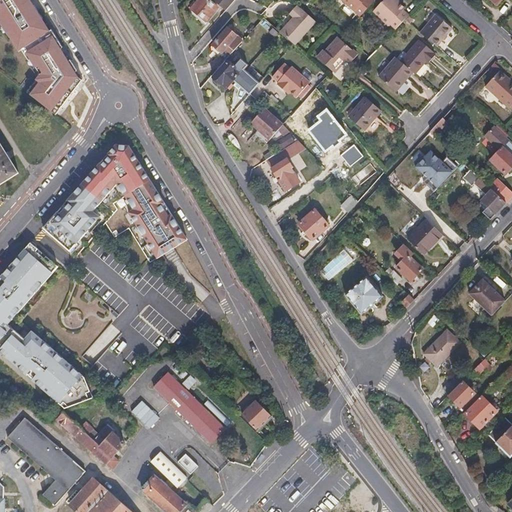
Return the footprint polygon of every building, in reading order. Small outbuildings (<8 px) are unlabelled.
[(33,96),(57,114),(84,80),(76,68),(74,70),(61,49),(64,48),(53,30),(50,32),(42,20),(40,21),(33,10),(36,9),(30,0),(0,0),(0,14),(11,32),(9,33),(20,51),(22,49),(30,61),(32,60),(42,75),(35,84),(29,92),(33,96)] [(198,0),(196,3),(192,7),(191,9),(206,21),(218,7),(210,0),(198,0)] [(217,0),(217,1),(227,9),(235,0),(217,0)] [(343,0),(361,14),(373,0),(343,0)] [(406,19),(410,15),(403,9),(405,7),(399,2),(396,0),(382,0),(373,10),(389,25),(391,23),(397,29),(406,19)] [(281,31),(295,44),(316,21),(302,8),(301,10),(297,6),(291,13),(295,17),(281,31)] [(436,13),(421,32),(437,46),(453,27),(436,13)] [(414,18),(410,15),(406,19),(410,23),(414,18)] [(226,59),(243,40),(228,28),(210,49),(224,61),(226,59)] [(342,64),(341,63),(346,58),(351,62),(358,54),(338,37),(326,50),(325,50),(318,56),(335,72),(342,64)] [(420,39),(401,61),(413,71),(416,73),(427,59),(430,61),(436,54),(433,52),(434,51),(420,39)] [(396,56),(395,58),(410,74),(413,71),(401,61),(396,56)] [(228,60),(214,75),(215,76),(221,82),(227,87),(234,79),(244,69),(248,64),(241,58),(234,66),(228,60)] [(410,74),(395,58),(379,76),(396,90),(410,74)] [(224,61),(212,74),(214,75),(228,60),(226,59),(224,61)] [(286,86),(291,90),(298,96),(311,81),(293,65),(291,67),(285,62),(274,75),(280,80),(279,82),(285,88),(286,86)] [(244,69),(234,79),(250,93),(259,83),(244,69)] [(500,70),(486,85),(510,107),(511,104),(511,82),(508,78),(509,78),(500,70)] [(349,116),(364,129),(382,110),(366,97),(349,116)] [(320,121),(308,130),(326,152),(348,135),(328,108),(317,116),(320,121)] [(251,124),(268,139),(282,124),(264,109),(251,124)] [(443,118),(432,130),(438,136),(450,124),(443,118)] [(511,166),(511,140),(497,126),(489,135),(500,146),(498,149),(499,149),(491,158),(506,173),(511,166)] [(278,141),(283,148),(296,140),(290,133),(278,141)] [(306,147),(299,139),(267,159),(286,190),(300,181),(291,168),(293,167),(288,159),(306,147)] [(0,185),(19,174),(0,144),(0,185)] [(354,145),(341,155),(350,166),(363,156),(354,145)] [(116,146),(44,229),(70,252),(99,218),(92,212),(98,205),(117,184),(133,211),(129,213),(139,227),(158,258),(171,251),(187,240),(173,218),(171,220),(162,206),(164,204),(128,147),(116,146)] [(439,186),(454,170),(432,149),(417,165),(439,186)] [(492,217),(507,201),(491,186),(471,167),(464,175),(473,184),(476,181),(489,193),(484,198),(485,200),(491,205),(488,208),(485,211),(492,217)] [(507,201),(511,196),(511,191),(498,178),(491,186),(507,201)] [(349,211),(359,201),(352,194),(342,205),(349,211)] [(482,203),(488,208),(491,205),(485,200),(482,203)] [(173,218),(164,204),(162,206),(171,220),(173,218)] [(300,223),(313,238),(329,225),(315,209),(300,223)] [(443,232),(428,218),(408,238),(424,253),(443,232)] [(413,252),(404,243),(394,253),(402,260),(397,266),(412,280),(423,268),(410,255),(413,252)] [(60,272),(32,244),(0,283),(0,351),(28,377),(64,409),(92,399),(82,377),(33,331),(24,339),(11,325),(60,272)] [(354,260),(344,249),(320,271),(329,280),(354,260)] [(394,269),(389,274),(398,283),(403,278),(394,269)] [(384,295),(368,276),(347,294),(362,312),(384,295)] [(504,302),(482,281),(469,295),(491,316),(504,302)] [(397,296),(402,301),(409,293),(404,289),(397,296)] [(399,304),(405,309),(415,298),(409,293),(402,301),(399,304)] [(437,367),(459,344),(447,332),(424,355),(437,367)] [(489,365),(484,360),(474,370),(479,375),(489,365)] [(511,376),(511,368),(511,367),(501,377),(494,384),(500,389),(511,376)] [(225,430),(169,374),(154,388),(179,413),(211,444),(225,430)] [(182,384),(189,390),(197,381),(191,375),(182,384)] [(442,390),(448,396),(460,385),(454,378),(442,390)] [(473,394),(462,382),(460,385),(448,396),(460,408),(473,394)] [(496,412),(481,397),(464,414),(480,429),(496,412)] [(159,417),(142,400),(132,411),(149,427),(159,417)] [(205,404),(227,426),(232,422),(210,400),(205,404)] [(242,415),(257,431),(271,417),(256,402),(242,415)] [(81,428),(64,411),(57,419),(113,470),(120,462),(113,457),(95,440),(89,435),(81,428)] [(8,438),(56,480),(44,494),(56,506),(86,471),(25,418),(8,438)] [(488,435),(495,443),(511,426),(511,425),(504,418),(488,435)] [(86,422),(81,428),(89,435),(93,430),(86,422)] [(95,440),(113,457),(125,444),(113,433),(115,431),(108,425),(95,440)] [(511,426),(495,443),(510,458),(511,456),(511,426)] [(163,470),(180,486),(187,479),(189,477),(162,451),(153,461),(163,470)] [(187,454),(179,462),(191,474),(199,466),(187,454)] [(201,505),(200,505),(191,497),(184,504),(154,477),(142,490),(166,511),(197,511),(196,510),(201,505)] [(79,511),(131,511),(93,478),(70,504),(79,511)] [(349,509),(353,505),(359,511),(372,496),(359,484),(341,502),(349,509)] [(208,511),(214,507),(213,507),(205,500),(202,503),(200,505),(201,505),(196,510),(197,511),(208,511)]
